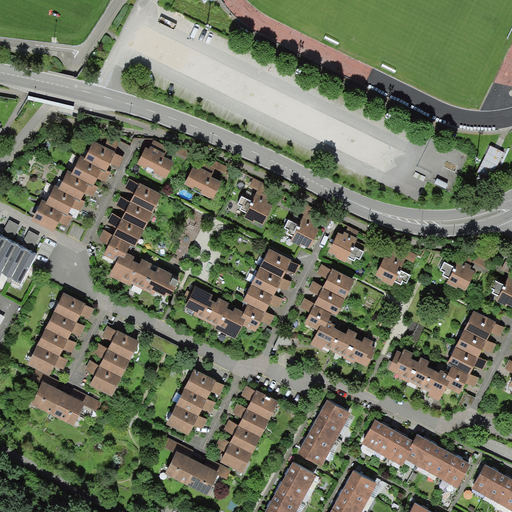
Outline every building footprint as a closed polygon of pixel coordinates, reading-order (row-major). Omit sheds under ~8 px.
[(93,141),(84,159),(106,171),(111,164),(119,166),(125,157),(121,155),(116,153),(114,152),(97,143),(93,141)] [(504,152),(491,145),(477,172),(491,178),(504,152)] [(146,148),(137,164),(166,179),(174,162),(146,148)] [(82,155),(71,175),(93,187),(99,178),(107,181),(112,172),(108,171),(108,172),(83,160),(85,157),(82,155)] [(193,169),(185,185),(212,199),(220,182),(193,169)] [(68,170),(58,189),(80,201),(85,193),(93,196),(99,186),(95,185),(95,186),(70,174),(72,171),(68,170)] [(139,184),(129,177),(125,188),(135,194),(130,201),(153,213),(162,196),(139,184)] [(56,185),(45,204),(67,216),(73,207),(81,210),(87,201),(82,200),(81,201),(57,189),(59,186),(56,185)] [(130,202),(120,195),(116,206),(126,212),(121,219),(144,230),(153,213),(130,202)] [(254,196),(244,217),(262,226),(273,206),(254,196)] [(42,199),(32,219),(54,231),(59,222),(67,225),(73,216),(69,215),(68,216),(44,204),(46,201),(42,199)] [(122,219),(112,212),(107,223),(118,229),(113,236),(131,245),(136,248),(144,231),(122,219)] [(302,220),(291,241),(309,249),(320,230),(302,220)] [(113,236),(103,229),(98,240),(108,246),(103,254),(122,264),(131,245),(113,236)] [(340,231),(329,254),(345,261),(356,239),(340,231)] [(0,271),(15,245),(7,240),(0,251),(0,271)] [(26,250),(17,245),(1,273),(10,278),(26,250)] [(296,274),(301,265),(291,261),(269,249),(261,267),(283,278),(287,271),(296,274)] [(36,255),(27,250),(12,278),(20,283),(36,255)] [(119,256),(109,275),(163,300),(167,293),(170,295),(178,281),(173,278),(174,275),(164,271),(148,263),(133,256),(127,254),(125,258),(119,256)] [(403,261),(386,254),(376,275),(393,285),(403,261)] [(476,268),(459,260),(447,284),(465,292),(476,268)] [(332,271),(322,264),(317,274),(327,280),(323,287),(346,299),(354,282),(332,271)] [(287,289),(292,282),(283,279),(260,267),(252,285),(274,296),(279,288),(287,289)] [(511,279),(509,278),(497,301),(511,307),(511,279)] [(323,288),(314,281),(309,291),(319,297),(315,304),(333,314),(337,316),(346,299),(323,288)] [(279,306),(283,298),(273,296),(250,285),(243,302),(247,304),(265,313),(270,305),(279,306)] [(195,287),(184,311),(189,314),(207,324),(223,333),(234,339),(245,320),(241,317),(244,312),(195,287)] [(90,318),(94,308),(86,306),(63,294),(54,311),(77,321),(80,315),(90,318)] [(314,305),(304,298),(300,308),(310,314),(305,323),(324,333),(333,314),(314,305)] [(270,324),(274,316),(266,314),(247,304),(238,322),(255,331),(259,325),(262,321),(270,324)] [(500,336),(506,327),(496,323),(473,311),(466,329),(487,340),(492,333),(500,336)] [(80,336),(85,326),(77,324),(54,312),(45,328),(68,339),(71,333),(80,336)] [(324,317),(313,341),(318,344),(336,354),(352,363),(363,369),(374,350),(370,347),(372,342),(324,317)] [(117,331),(108,325),(103,334),(112,341),(109,348),(131,358),(140,343),(117,331)] [(72,353),(77,343),(69,341),(46,329),(37,345),(59,357),(63,351),(72,353)] [(492,351),(497,344),(487,341),(465,329),(457,347),(479,358),(484,350),(492,351)] [(107,349),(99,343),(93,351),(103,358),(100,365),(122,376),(130,360),(107,349)] [(63,370),(68,360),(60,358),(37,346),(27,364),(49,375),(54,367),(63,370)] [(484,368),(488,360),(478,358),(455,347),(448,364),(452,366),(469,375),(475,367),(484,368)] [(399,348),(388,372),(394,375),(411,385),(427,394),(438,400),(450,381),(445,379),(448,373),(399,348)] [(99,366),(90,360),(85,369),(94,375),(89,385),(111,396),(122,377),(99,366)] [(474,386),(479,378),(471,376),(452,366),(443,384),(460,393),(464,387),(467,383),(474,386)] [(42,384),(31,405),(74,426),(85,406),(93,410),(97,401),(81,392),(54,378),(36,369),(31,378),(42,384)] [(221,394),(226,384),(218,382),(195,370),(186,387),(207,398),(212,392),(221,394)] [(256,391),(246,386),(241,395),(250,402),(248,409),(270,420),(278,402),(256,391)] [(212,412),(216,402),(208,400),(185,388),(176,404),(199,416),(202,410),(212,412)] [(352,413),(328,400),(323,409),(316,421),(311,429),(305,442),(298,453),(322,466),(352,413)] [(247,409),(238,403),(233,412),(242,418),(239,426),(262,437),(270,420),(247,409)] [(203,429),(207,419),(199,416),(176,405),(166,425),(188,435),(193,426),(203,429)] [(238,426),(229,420),(224,429),(233,435),(231,443),(253,453),(261,437),(238,426)] [(383,426),(374,421),(361,444),(405,468),(410,459),(417,445),(413,443),(404,438),(395,433),(383,426)] [(425,439),(417,435),(413,443),(417,445),(410,459),(459,486),(471,464),(461,459),(450,453),(434,444),(425,439)] [(230,443),(221,437),(215,446),(225,452),(220,462),(243,473),(252,454),(230,443)] [(176,453),(165,474),(208,495),(219,475),(227,479),(231,470),(215,461),(189,448),(169,438),(165,447),(176,453)] [(296,511),(317,476),(294,462),(288,472),(282,483),(277,492),(270,504),(265,511),(296,511)] [(493,469),(486,465),(474,489),(511,511),(511,480),(506,477),(493,469)] [(362,511),(377,485),(353,470),(347,481),(342,491),(337,500),(332,509),(338,511),(362,511)] [(430,511),(423,508),(415,503),(409,511),(430,511)]
